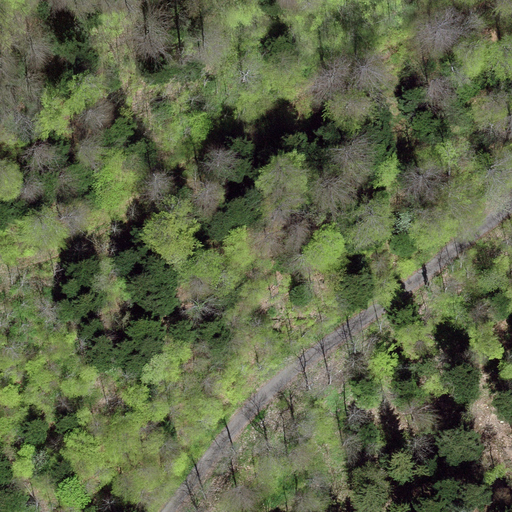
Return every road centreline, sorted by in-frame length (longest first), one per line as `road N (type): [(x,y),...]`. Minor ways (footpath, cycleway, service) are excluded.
road 1 (track): [(0,263),(29,260),(492,0)]
road 2 (residential): [(172,511),(274,383),(511,208)]
